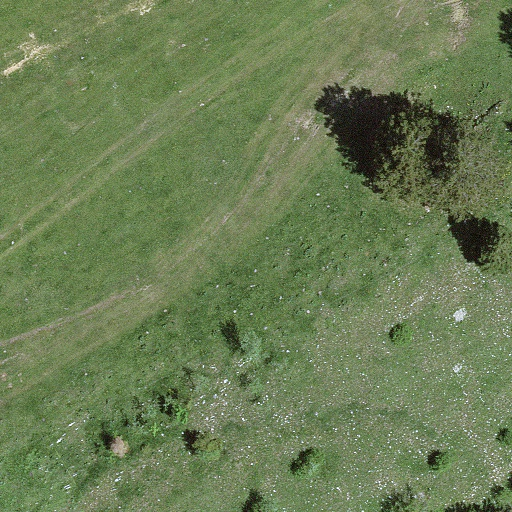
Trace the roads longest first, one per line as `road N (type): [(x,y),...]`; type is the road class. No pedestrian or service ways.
road 1 (track): [(0,226),(92,126),(244,0)]
road 2 (track): [(0,129),(233,0)]
